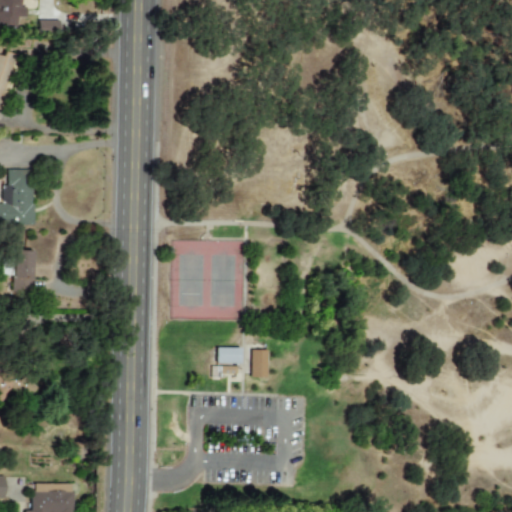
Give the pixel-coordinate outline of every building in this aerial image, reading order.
[(0,0),(0,25),(15,26),(15,18),(23,18),(24,7),(15,7),(14,0),(0,0)] [(36,32),(57,33),(57,21),(37,20),(36,32)] [(0,94),(14,56),(2,52),(0,57),(0,94)] [(0,204),(0,225),(30,225),(29,170),(3,170),(3,204),(0,204)] [(9,294),(29,295),(30,252),(10,251),(9,294)] [(238,349),(213,349),(213,364),(238,364),(238,349)] [(264,351),(248,351),(248,378),(264,378),(264,351)] [(35,389),(22,377),(12,388),(25,400),(35,389)] [(69,511),(70,484),(29,484),(29,511),(22,511),(69,511)]
